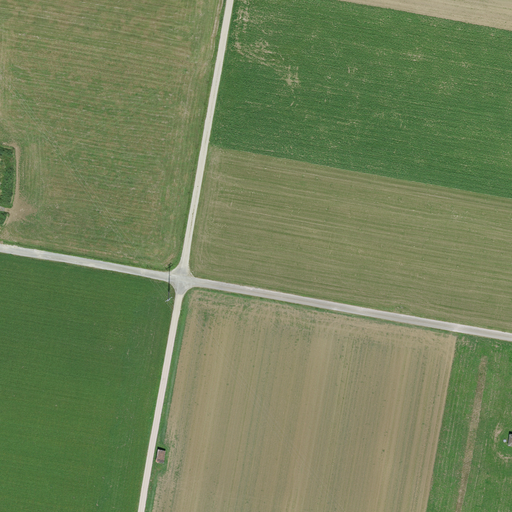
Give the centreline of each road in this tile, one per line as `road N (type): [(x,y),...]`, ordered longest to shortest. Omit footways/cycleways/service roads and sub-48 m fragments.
road 1 (track): [(0,249),(511,336)]
road 2 (track): [(229,0),(182,280)]
road 3 (track): [(138,511),(182,280)]
